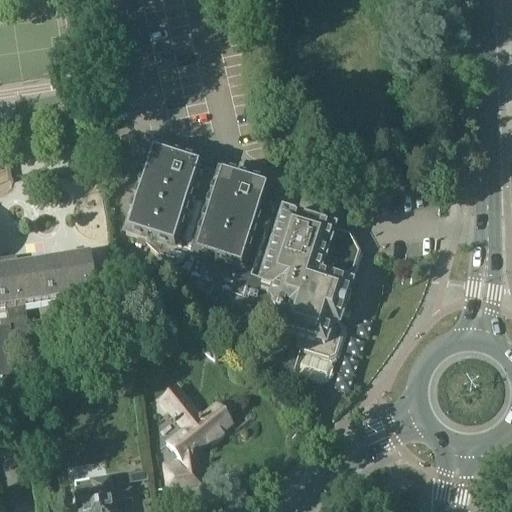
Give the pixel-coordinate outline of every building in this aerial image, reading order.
[(305,225),(287,219),(283,217),(262,283),(251,279),(265,235),(261,228),(269,224),(272,215),(268,207),(263,205),(267,191),(220,176),(219,179),(213,177),(215,170),(207,167),(205,174),(199,173),(200,169),(152,154),(126,236),(149,243),(147,248),(158,258),(159,257),(223,316),(237,321),(235,327),(246,331),(244,337),(270,345),(266,356),(291,379),(321,388),(328,386),(333,370),(330,364),(335,361),(344,335),(340,329),(338,328),(339,326),(350,289),(344,287),(346,279),(353,276),(359,256),(350,239),(339,235),(324,281),(318,279),(321,269),(322,269),(333,233),(311,226),(308,235),(302,233),(305,225)] [(0,313),(5,313),(8,332),(0,333),(0,411),(20,408),(12,360),(67,351),(63,323),(18,330),(15,311),(95,299),(88,257),(77,258),(77,262),(18,271),(16,259),(0,261),(0,313)] [(150,302),(134,298),(130,315),(142,317),(145,321),(150,318),(148,314),(150,302)] [(121,322),(102,325),(105,345),(124,342),(121,322)] [(129,363),(113,365),(116,384),(133,381),(129,363)] [(176,390),(160,403),(176,422),(173,423),(175,425),(177,424),(184,432),(167,446),(181,463),(181,466),(165,468),(169,491),(201,486),(196,459),(195,458),(198,456),(196,453),(202,448),(204,448),(209,445),(209,444),(210,444),(211,444),(212,444),(213,443),(214,443),(215,442),(216,442),(216,441),(217,441),(218,440),(218,439),(219,438),(220,438),(220,437),(221,436),(221,435),(221,434),(232,425),(217,407),(201,420),(176,390)] [(106,481),(73,487),(77,511),(112,511),(112,506),(122,504),(122,501),(131,499),(130,493),(108,496),(106,481)]
